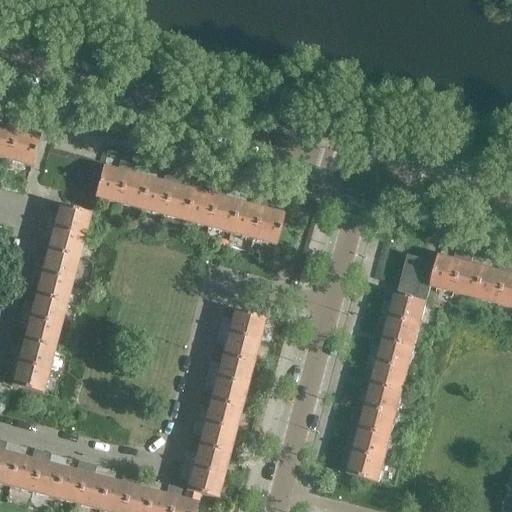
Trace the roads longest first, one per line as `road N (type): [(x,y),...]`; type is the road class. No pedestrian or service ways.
road 1 (residential): [(0,425),(165,471),(217,280),(331,308)]
road 2 (residential): [(367,172),(0,57)]
road 3 (residential): [(281,494),(331,308)]
road 4 (residential): [(0,350),(36,209),(0,200)]
road 5 (residential): [(511,202),(367,172)]
road 6 (residential): [(331,308),(367,172)]
